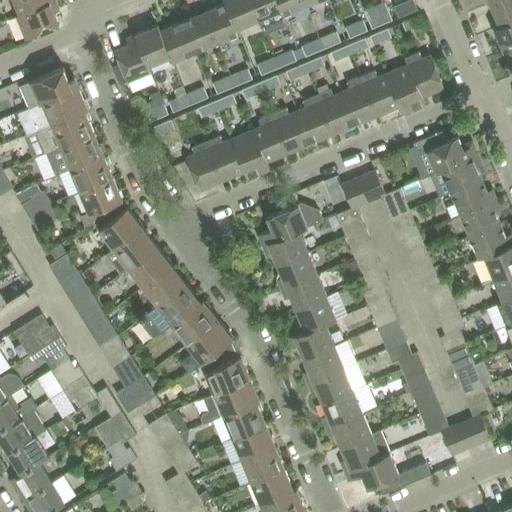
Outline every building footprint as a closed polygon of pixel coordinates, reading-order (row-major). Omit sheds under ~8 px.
[(15,0),(20,12),(48,0),(15,0)] [(48,0),(20,12),(17,13),(27,36),(60,22),(54,9),(60,7),(57,0),(48,0)] [(225,0),(226,2),(205,11),(218,42),(240,33),(238,27),(226,0),(225,0)] [(251,0),(226,0),(238,27),(259,18),(251,0)] [(252,0),(259,18),(265,32),(287,23),(281,9),(282,9),(278,0),(252,0)] [(304,0),(278,0),(282,9),(284,14),(306,5),(304,0)] [(385,0),(375,5),(383,23),(393,19),(385,0)] [(405,0),(394,5),(399,16),(418,8),(414,0),(405,0)] [(495,27),(495,28),(511,20),(511,0),(498,0),(491,3),(500,25),(495,27)] [(375,5),(365,9),(372,27),(383,23),(375,5)] [(205,11),(182,20),(195,51),(218,42),(205,11)] [(403,21),(406,30),(424,22),(420,14),(403,21)] [(364,18),(346,26),(350,36),(368,29),(364,18)] [(159,24),(158,24),(173,60),(195,51),(182,20),(161,29),(159,24)] [(511,20),(495,28),(504,50),(511,46),(511,20)] [(158,24),(136,33),(151,70),(152,70),(149,64),(171,55),(173,61),(173,60),(158,24)] [(388,27),(370,35),(374,44),(392,37),(388,27)] [(337,30),(320,37),(324,47),(340,41),(341,40),(337,30)] [(151,70),(136,33),(127,37),(129,42),(116,48),(129,79),(151,70)] [(366,36),(348,44),(352,53),(370,46),(366,36)] [(320,37),(301,44),(306,55),(324,47),(320,37)] [(348,44),(330,51),(335,61),(352,53),(348,44)] [(293,48),(275,56),(279,66),(297,59),(293,48)] [(420,50),(406,56),(425,102),(426,102),(423,96),(445,87),(431,53),(422,57),(420,50)] [(322,55),(304,62),(308,72),(326,64),(322,55)] [(275,56),(257,63),(262,73),(279,66),(275,56)] [(408,63),(386,72),(400,105),(403,112),(425,102),(406,56),(405,57),(408,63)] [(304,62),(286,69),(290,78),(290,79),(308,72),(304,62)] [(31,80),(20,84),(30,107),(40,103),(79,86),(75,76),(69,79),(64,66),(31,80)] [(248,67),(231,74),(235,85),(253,77),(248,67)] [(375,69),(361,75),(378,115),(400,105),(386,72),(378,75),(375,69)] [(277,73),(260,81),(264,90),(278,84),(281,83),(277,73)] [(231,74),(213,81),(218,92),(235,85),(231,74)] [(350,87),(342,91),(356,124),(378,115),(361,75),(347,81),(350,87)] [(260,81),(242,88),(246,98),(264,90),(260,81)] [(204,85),(186,93),(191,103),(209,96),(204,85)] [(28,134),(37,130),(88,108),(79,86),(40,103),(30,107),(36,119),(26,124),(25,126),(28,134)] [(331,87),(317,93),(334,133),(356,124),(342,91),(334,94),(331,87)] [(233,92),(215,99),(220,109),(237,101),(233,92)] [(186,93),(169,100),(173,110),(191,103),(186,93)] [(306,106),(298,109),(312,142),(334,133),(317,93),(303,99),(306,106)] [(215,99),(198,107),(202,116),(220,109),(215,99)] [(147,110),(151,120),(169,113),(164,102),(147,110)] [(287,106),(273,112),(290,152),(312,142),(298,109),(290,113),(287,106)] [(47,152),(62,145),(95,132),(86,110),(89,109),(88,108),(37,130),(47,152)] [(262,124),(253,128),(270,167),(271,167),(268,161),(290,152),(273,112),(259,118),(262,124)] [(154,125),(157,134),(175,127),(171,118),(154,125)] [(253,128),(231,137),(248,177),(270,167),(253,128)] [(427,149),(436,171),(478,153),(474,144),(463,148),(458,136),(447,140),(443,130),(413,142),(415,145),(427,149)] [(104,154),(95,132),(62,145),(47,152),(56,174),(71,167),(104,154)] [(220,134),(207,140),(223,180),(245,170),(248,177),(231,137),(223,140),(220,134)] [(223,180),(207,140),(193,146),(195,152),(187,156),(201,189),(223,180)] [(436,171),(431,173),(440,195),(451,190),(482,177),(477,165),(482,163),(478,153),(442,168),(436,171)] [(71,167),(80,190),(113,176),(104,154),(71,167)] [(0,163),(0,190),(2,193),(14,185),(0,163)] [(372,199),(381,195),(386,192),(376,169),(362,174),(372,199)] [(113,176),(80,190),(89,211),(81,214),(86,226),(125,202),(113,176)] [(356,177),(343,183),(352,207),(357,205),(366,201),(356,177)] [(451,216),(460,213),(497,197),(493,188),(487,190),(482,177),(451,190),(456,203),(447,207),(451,216)] [(26,187),(16,192),(22,203),(42,190),(37,182),(26,187)] [(386,192),(381,195),(385,204),(405,195),(401,186),(386,192)] [(42,190),(22,203),(30,216),(53,202),(44,189),(42,190)] [(460,213),(469,235),(501,222),(496,209),(501,207),(497,197),(460,213)] [(30,216),(38,229),(61,215),(53,202),(30,216)] [(259,234),(263,244),(300,229),(324,219),(321,211),(316,209),(310,212),(307,205),(300,202),(267,216),(273,229),(259,234)] [(353,207),(337,213),(341,223),(361,214),(357,205),(353,207)] [(100,228),(114,247),(143,226),(128,206),(100,228)] [(415,220),(395,229),(399,238),(419,230),(415,220)] [(469,235),(479,257),(511,243),(511,233),(511,232),(506,234),(501,222),(469,235)] [(121,273),(129,266),(157,245),(143,226),(114,247),(106,254),(121,273)] [(272,252),(278,264),(309,251),(300,229),(263,244),(267,254),(272,252)] [(419,230),(399,238),(403,248),(423,240),(419,230)] [(372,241),(352,249),(356,258),(376,250),(372,241)] [(483,281),(494,277),(511,269),(511,243),(479,257),(479,258),(474,260),(483,281)] [(129,266),(144,285),(172,264),(157,245),(129,266)] [(25,271),(12,250),(6,253),(19,275),(25,271)] [(278,279),(282,288),(318,273),(309,251),(278,264),(283,277),(278,279)] [(68,253),(57,259),(49,264),(55,273),(73,261),(68,253)] [(381,263),(361,271),(365,280),(385,272),(381,263)] [(420,272),(423,280),(443,272),(440,263),(434,266),(420,272)] [(144,285),(158,304),(187,283),(172,264),(144,285)] [(511,269),(494,277),(503,299),(511,295),(511,269)] [(385,272),(365,280),(369,289),(383,283),(389,280),(385,272)] [(423,280),(428,290),(447,281),(443,272),(423,280)] [(291,296),(296,308),(327,295),(318,273),(282,288),(286,298),(291,296)] [(62,285),(75,305),(93,294),(81,274),(62,285)] [(158,304),(153,308),(161,318),(160,324),(164,330),(173,323),(204,299),(201,301),(187,283),(158,304)] [(0,315),(30,297),(26,290),(7,302),(1,292),(0,292),(0,315)] [(75,305),(80,314),(98,302),(93,294),(75,305)] [(289,337),(326,322),(337,318),(327,295),(296,308),(301,321),(296,323),(300,332),(289,337)] [(498,301),(507,323),(511,321),(511,295),(503,299),(498,301)] [(173,323),(187,342),(218,318),(204,299),(173,323)] [(438,316),(442,324),(462,316),(458,307),(438,316)] [(394,309),(374,317),(378,327),(398,318),(394,309)] [(42,312),(18,328),(33,352),(42,346),(60,334),(54,323),(51,325),(42,312)] [(119,335),(106,314),(88,325),(101,346),(119,335)] [(442,324),(446,334),(441,336),(446,349),(466,341),(460,328),(466,326),(462,316),(442,324)] [(187,342),(202,362),(233,338),(218,318),(187,342)] [(398,318),(378,327),(382,336),(402,328),(398,318)] [(299,345),(304,357),(335,344),(326,322),(289,337),(293,347),(299,345)] [(60,334),(42,346),(49,357),(51,356),(57,365),(70,357),(64,347),(67,345),(60,334)] [(101,346),(113,366),(132,355),(119,335),(101,346)] [(205,369),(215,392),(251,377),(241,354),(233,338),(202,362),(205,369)] [(336,344),(304,357),(309,370),(304,372),(308,381),(345,366),(357,361),(348,339),(336,344)] [(0,371),(10,365),(0,349),(0,371)] [(413,353),(398,358),(399,359),(402,368),(422,360),(418,350),(413,353)] [(475,363),(471,354),(451,362),(455,371),(475,363)] [(76,366),(70,357),(57,365),(63,375),(60,376),(67,387),(86,375),(79,364),(76,366)] [(475,363),(455,371),(464,393),(484,385),(492,381),(483,359),(475,363)] [(422,360),(402,368),(406,378),(426,370),(422,360)] [(345,366),(308,381),(312,391),(317,389),(322,401),(354,388),(366,383),(357,361),(345,366)] [(139,367),(121,378),(126,386),(144,375),(139,367)] [(0,400),(11,394),(24,386),(19,378),(16,376),(12,375),(7,375),(4,377),(2,378),(0,375),(0,400)] [(67,387),(64,389),(71,400),(74,397),(76,396),(82,406),(95,397),(93,394),(89,388),(93,386),(86,375),(67,387)] [(203,412),(201,416),(204,422),(224,414),(260,399),(251,377),(215,392),(204,397),(209,409),(203,412)] [(407,381),(403,382),(407,393),(412,391),(407,381)] [(432,383),(412,391),(416,400),(436,392),(432,383)] [(116,392),(128,411),(156,393),(150,385),(132,396),(126,386),(116,392)] [(464,393),(473,416),(481,413),(494,407),(484,385),(464,393)] [(97,392),(112,416),(122,409),(107,386),(97,392)] [(322,416),(326,426),(363,411),(354,388),(322,401),(327,414),(322,416)] [(11,394),(0,400),(0,428),(34,408),(37,405),(31,395),(21,402),(23,404),(20,406),(12,393),(11,394)] [(156,393),(138,405),(143,413),(161,402),(156,393)] [(224,414),(233,436),(266,422),(257,401),(260,400),(260,399),(224,414)] [(34,408),(0,428),(0,438),(8,452),(37,434),(47,428),(34,408)] [(112,416),(95,426),(98,430),(102,428),(109,439),(105,442),(108,446),(121,438),(124,436),(126,439),(137,433),(122,409),(112,416)] [(336,433),(341,446),(372,433),(363,411),(326,426),(330,435),(336,433)] [(167,412),(149,423),(154,432),(162,444),(180,432),(173,420),(167,412)] [(473,416),(467,418),(477,442),(491,437),(491,436),(481,413),(473,416)] [(446,416),(426,424),(430,434),(442,429),(450,425),(446,416)] [(233,436),(242,458),(275,444),(266,422),(233,436)] [(442,429),(452,453),(453,453),(466,447),(456,423),(450,425),(442,429)] [(180,432),(162,444),(169,455),(175,464),(193,453),(187,444),(189,429),(180,432)] [(372,433),(341,446),(346,458),(341,460),(345,470),(381,455),(390,451),(391,451),(382,429),(372,433)] [(11,478),(49,455),(37,434),(8,452),(21,472),(11,478)] [(108,446),(113,456),(110,458),(117,470),(119,469),(122,467),(137,457),(130,446),(127,448),(123,442),(121,438),(108,446)] [(276,444),(242,458),(252,480),(285,467),(276,444)] [(390,451),(345,470),(349,479),(363,473),(368,486),(379,482),(383,492),(431,473),(426,461),(398,472),(390,451)] [(190,480),(183,469),(198,461),(193,453),(175,464),(179,472),(166,480),(173,492),(190,480)] [(11,478),(24,499),(52,481),(40,461),(50,455),(49,455),(11,478)] [(252,480),(261,503),(294,489),(285,467),(252,480)] [(118,488),(108,493),(117,507),(126,501),(125,500),(138,492),(139,492),(142,490),(135,479),(132,481),(125,471),(112,479),(118,488)] [(190,480),(173,492),(185,511),(204,501),(211,496),(207,489),(199,493),(190,480)] [(52,481),(24,499),(32,511),(48,511),(65,502),(52,481)] [(300,511),(306,510),(297,488),(294,489),(261,503),(264,511),(300,511)] [(126,501),(132,510),(145,502),(139,492),(138,492),(125,500),(126,501)] [(185,511),(206,511),(209,510),(204,501),(185,511)]
